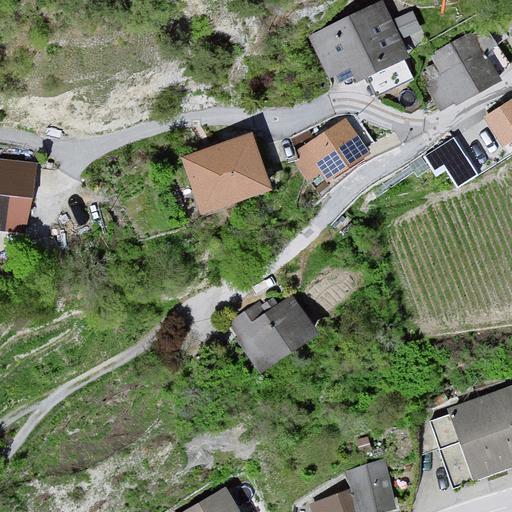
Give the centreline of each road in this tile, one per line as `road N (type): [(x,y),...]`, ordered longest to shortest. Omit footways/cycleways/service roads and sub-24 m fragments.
road 1 (unclassified): [(0,142),(59,153),(179,121),(268,125),(350,104),(435,132)]
road 2 (residential): [(189,310),(259,273),(351,185),(435,132)]
road 3 (track): [(0,454),(63,388),(189,310)]
